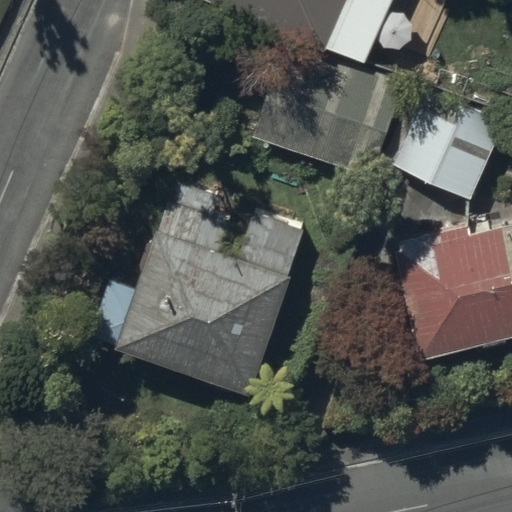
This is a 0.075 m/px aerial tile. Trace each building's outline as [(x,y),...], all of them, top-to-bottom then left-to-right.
[(344,0),(237,0),(326,40),(344,0)] [(403,80),(282,39),(251,129),(372,170),(403,80)] [(501,124),(427,88),(395,152),(469,188),(501,124)] [(212,195),(179,183),(143,285),(111,273),(93,323),(247,378),(303,223),(259,207),(252,227),(207,211),(212,195)] [(511,225),(468,235),(465,225),(407,238),(409,246),(400,248),(423,350),(511,329),(511,225)]
